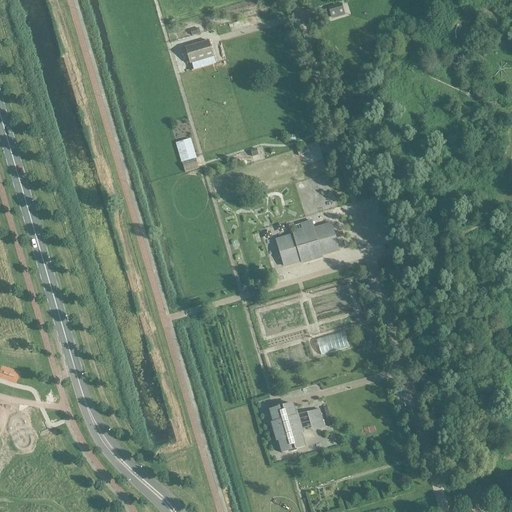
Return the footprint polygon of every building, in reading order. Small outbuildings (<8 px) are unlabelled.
[(331,18),(344,14),(342,4),(328,8),(331,18)] [(184,48),(189,64),(213,57),(208,41),(184,48)] [(175,144),(181,164),(182,163),(195,159),(196,159),(191,139),(175,144)] [(185,173),(198,169),(195,159),(182,163),(185,173)] [(328,198),(329,207),(338,206),(336,197),(328,198)] [(370,197),(358,202),(362,214),(375,209),(370,197)] [(339,250),(331,225),(314,230),(312,222),(301,225),(304,233),(276,241),(284,267),(339,250)] [(270,411),(282,454),(305,447),(292,404),(270,411)] [(320,413),(308,416),(312,428),(323,425),(320,413)]
